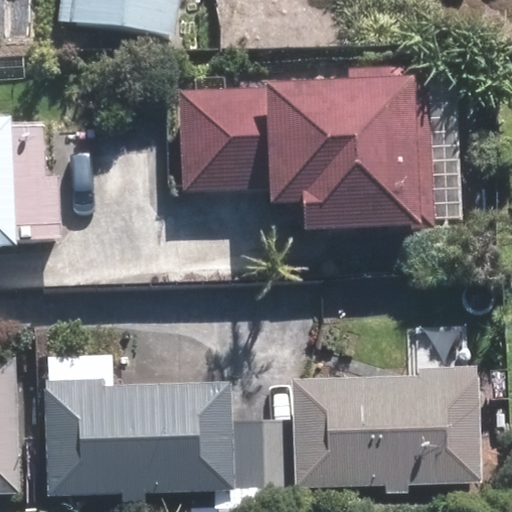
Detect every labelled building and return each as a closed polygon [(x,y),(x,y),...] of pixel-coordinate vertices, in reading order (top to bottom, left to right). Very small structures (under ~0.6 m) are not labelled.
[(171,0),(66,0),(64,24),(167,38),(171,0)] [(266,211),(299,212),(299,230),(414,226),(437,226),(433,69),(348,71),(349,90),(180,94),(182,193),(265,191),(266,211)] [(11,128),(10,121),(0,121),(0,247),(16,247),(15,239),(62,239),(60,177),(46,176),(44,127),(11,128)] [(16,362),(0,362),(0,495),(20,495),(16,362)] [(42,383),(46,500),(216,494),(217,508),(286,506),(286,491),(286,487),(293,487),(294,491),(481,484),(477,369),(418,371),(419,378),(289,383),(291,417),(234,419),(232,385),(104,390),(104,382),(42,383)]
